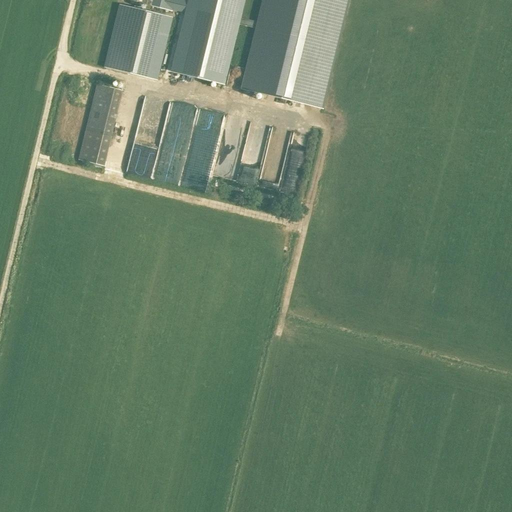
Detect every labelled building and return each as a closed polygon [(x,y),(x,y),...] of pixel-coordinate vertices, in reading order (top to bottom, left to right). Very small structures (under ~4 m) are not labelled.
[(126,0),(173,12),(174,10),(188,13),(173,73),(223,85),(238,24),(261,30),(246,91),(298,103),(322,0),(268,0),(263,24),(239,18),(243,0),(190,0),(191,1),(186,0),(126,0)] [(157,80),(171,20),(120,8),(106,68),(157,80)] [(104,166),(123,91),(97,84),(78,160),(104,166)] [(131,156),(192,170),(201,129),(177,124),(178,119),(183,120),(186,107),(180,105),(179,109),(181,110),(180,116),(175,115),(173,122),(163,119),(157,145),(135,140),(131,156)] [(266,142),(267,137),(248,133),(251,120),(242,115),(225,112),(214,167),(222,168),(223,166),(229,167),(235,169),(237,166),(243,169),(243,168),(242,175),(252,177),(254,173),(247,169),(252,161),(252,159),(254,156),(254,157),(259,158),(264,150),(265,144),(266,142)]
